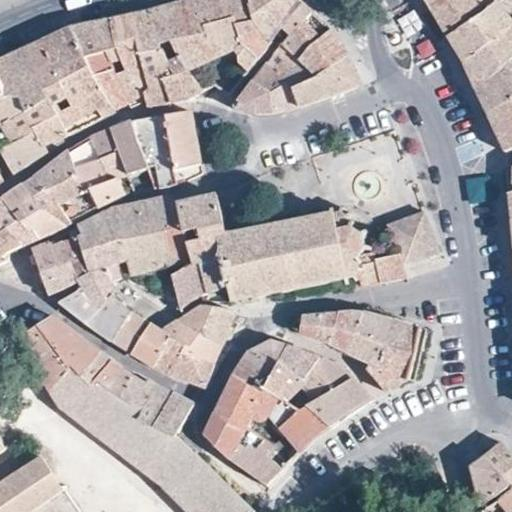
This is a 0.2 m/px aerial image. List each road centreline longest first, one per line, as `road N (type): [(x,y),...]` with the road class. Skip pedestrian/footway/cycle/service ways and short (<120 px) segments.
road 1 (residential): [(210,403),(106,347),(56,309),(9,312),(0,300)]
road 2 (residential): [(396,83),(425,99),(458,204),(476,300)]
road 3 (residential): [(268,326),(291,307),(345,299),(476,300)]
road 4 (residential): [(396,83),(380,98),(216,136)]
road 5 (residential): [(14,185),(119,120),(184,107)]
road 6 (residential): [(402,433),(278,511)]
road 7 (residential): [(381,396),(343,358),(268,326)]
